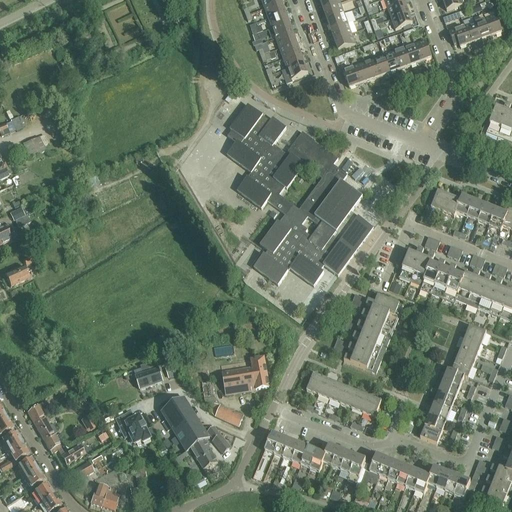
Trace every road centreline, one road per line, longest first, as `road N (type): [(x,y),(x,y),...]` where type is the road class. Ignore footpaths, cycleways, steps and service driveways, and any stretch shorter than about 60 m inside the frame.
road 1 (residential): [(272,408),(366,447),(409,444),(460,465),(511,350)]
road 2 (residential): [(272,408),(298,354),(444,155)]
road 3 (residential): [(417,144),(339,107),(300,0)]
road 4 (residential): [(384,286),(408,227),(511,267)]
road 5 (residential): [(420,0),(454,95),(417,144)]
road 6 (residential): [(174,511),(234,482),(272,408)]
road 7 (residential): [(0,387),(76,511)]
